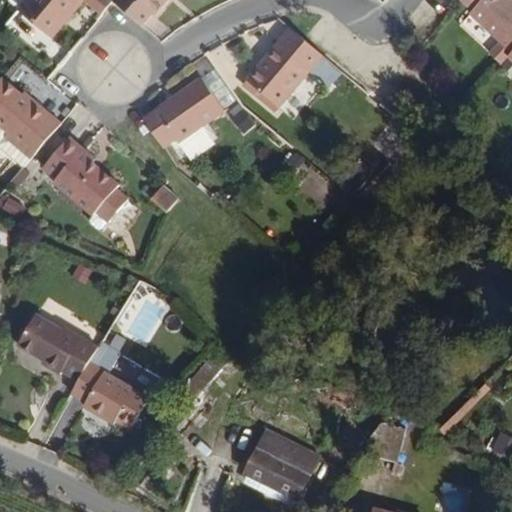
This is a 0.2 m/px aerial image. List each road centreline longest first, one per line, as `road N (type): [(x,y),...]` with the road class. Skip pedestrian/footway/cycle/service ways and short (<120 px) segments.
road 1 (residential): [(271,0),(114,72)]
road 2 (unclassified): [(117,511),(0,458)]
